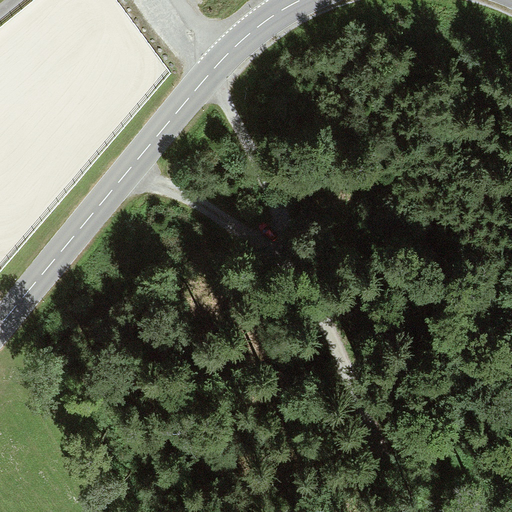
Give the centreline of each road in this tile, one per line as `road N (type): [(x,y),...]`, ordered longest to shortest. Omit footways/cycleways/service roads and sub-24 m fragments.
road 1 (track): [(410,511),(203,46)]
road 2 (tertiary): [(0,324),(215,67),(264,21),(301,0)]
road 3 (track): [(126,173),(182,193),(312,286)]
